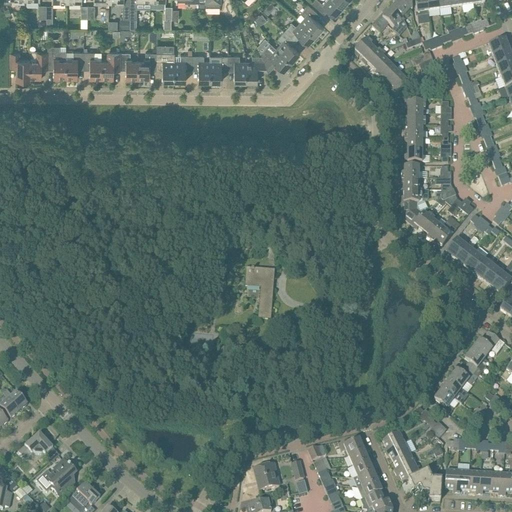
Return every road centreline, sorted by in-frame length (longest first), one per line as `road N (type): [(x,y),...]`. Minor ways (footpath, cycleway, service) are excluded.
road 1 (residential): [(0,97),(281,102),(323,56)]
road 2 (residential): [(323,56),(377,115),(381,232),(469,309)]
road 3 (residential): [(196,511),(238,448),(363,417)]
road 4 (residential): [(462,113),(499,203),(487,210),(457,185),(459,137)]
road 5 (residential): [(55,402),(105,459),(171,511)]
road 6 (residential): [(363,417),(402,396),(469,309)]
road 7 (residential): [(511,29),(439,57),(462,113)]
